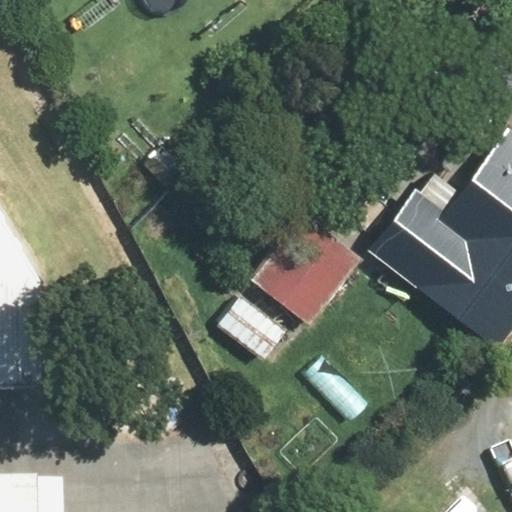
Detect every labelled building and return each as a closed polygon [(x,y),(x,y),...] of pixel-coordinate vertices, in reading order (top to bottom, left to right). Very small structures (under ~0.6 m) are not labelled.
[(364,245),(496,341),(511,318),(511,137),(497,126),(435,211),(404,189),(364,245)] [(250,276),(302,323),(362,258),(310,211),(250,276)] [(0,389),(9,389),(41,364),(52,343),(52,310),(18,247),(0,214),(0,389)] [(240,288),(213,320),(260,359),(286,326),(240,288)] [(37,511),(35,422),(0,422),(0,511),(37,511)]
